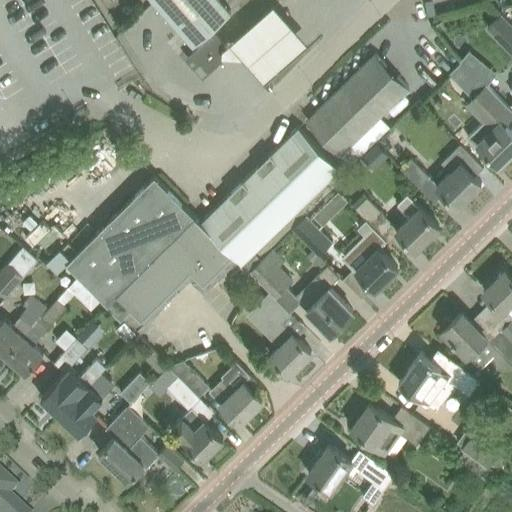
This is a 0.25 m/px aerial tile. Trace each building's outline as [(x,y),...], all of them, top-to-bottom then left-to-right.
[(222,0),(155,0),(194,43),(231,10),(222,0)] [(309,41),(274,3),(232,42),(226,45),(225,55),(244,55),(267,80),(309,41)] [(498,31),(505,38),(511,45),(511,23),(509,21),(498,31)] [(215,33),(188,56),(203,74),(225,55),(226,45),(215,33)] [(307,119),(321,133),(350,163),(389,124),(380,115),(410,87),(390,67),(376,52),(307,119)] [(511,107),(488,83),(472,98),(489,115),(468,135),(477,144),(479,142),(500,164),(502,161),(507,162),(511,157),(511,128),(505,121),(511,114),(511,107)] [(257,165),(298,208),(340,167),(299,124),(270,152),(271,153),(259,164),(257,165)] [(437,184),(444,190),(458,205),(482,181),(475,174),(484,165),(461,142),(443,159),(452,169),(437,184)] [(411,155),(400,165),(419,184),(430,174),(411,155)] [(298,208),(257,165),(201,219),(228,246),(238,257),(243,261),(298,208)] [(122,314),(132,305),(147,319),(190,276),(204,290),(238,257),(228,246),(201,219),(155,173),(67,260),(80,273),(104,296),(122,314)] [(397,228),(402,233),(416,247),(439,224),(421,205),(420,205),(408,192),(398,202),(411,215),(397,228)] [(367,196),(356,207),(375,226),(376,227),(387,216),(367,196)] [(319,253),(333,239),(307,213),(292,226),(319,253)] [(346,255),(362,272),(376,286),(398,265),(379,246),(387,238),(376,227),(375,226),(346,255)] [(0,289),(5,294),(39,257),(24,244),(0,270),(0,289)] [(263,258),(251,270),(270,290),(291,311),(301,301),(317,317),(331,331),(353,309),(330,285),(340,275),(327,262),(323,266),(295,294),(286,285),(288,283),(292,278),(278,264),(284,259),(273,249),(263,258)] [(484,289),(498,303),(504,309),(511,300),(511,273),(506,267),(484,289)] [(80,273),(69,284),(76,291),(92,308),(104,296),(80,273)] [(254,306),(247,312),(280,345),(271,353),(289,372),(312,349),(298,335),(294,331),(282,319),(291,311),(270,290),(254,306)] [(5,316),(0,321),(0,347),(7,354),(50,307),(31,293),(23,301),(27,304),(12,323),(5,316)] [(50,307),(7,354),(26,371),(44,351),(35,342),(67,306),(58,298),(50,307)] [(444,329),(458,343),(480,365),(494,352),(508,366),(511,362),(511,339),(501,328),(491,339),(486,334),(487,334),(463,310),(444,329)] [(292,327),(310,343),(315,337),(297,321),(292,327)] [(78,336),(55,361),(66,371),(89,346),(78,336)] [(416,398),(429,406),(431,403),(436,407),(454,381),(470,393),(481,377),(439,346),(432,357),(422,350),(400,381),(419,394),(416,398)] [(146,358),(160,371),(167,363),(154,350),(146,358)] [(60,376),(56,381),(42,395),(61,414),(103,369),(102,369),(107,364),(97,355),(69,384),(60,376)] [(168,363),(179,374),(200,395),(200,394),(210,384),(184,358),(168,363)] [(103,369),(61,414),(80,432),(98,412),(93,407),(116,382),(103,369)] [(131,398),(150,378),(140,369),(121,389),(131,398)] [(222,401),(222,402),(240,420),(263,398),(251,386),(258,380),(251,373),(236,388),(224,376),(210,389),(222,401)] [(200,395),(179,374),(168,385),(190,408),(172,425),(203,457),(224,436),(205,418),(193,405),(202,396),(200,394),(200,395)] [(352,426),(368,438),(386,451),(400,430),(418,443),(431,425),(402,404),(393,416),(371,400),(352,426)] [(115,435),(100,451),(129,479),(144,463),(147,465),(159,452),(175,467),(185,456),(169,441),(159,451),(141,434),(151,424),(129,403),(120,412),(106,426),(115,435)] [(459,439),(457,443),(476,456),(483,462),(494,446),(491,444),(468,428),(459,439)] [(332,488),(344,472),(353,459),(330,442),(309,471),(332,488)] [(360,447),(355,455),(360,459),(355,466),(374,479),(363,494),(374,501),(385,487),(395,472),(371,455),(360,447)] [(0,511),(21,511),(7,498),(14,490),(0,476),(0,511)]
